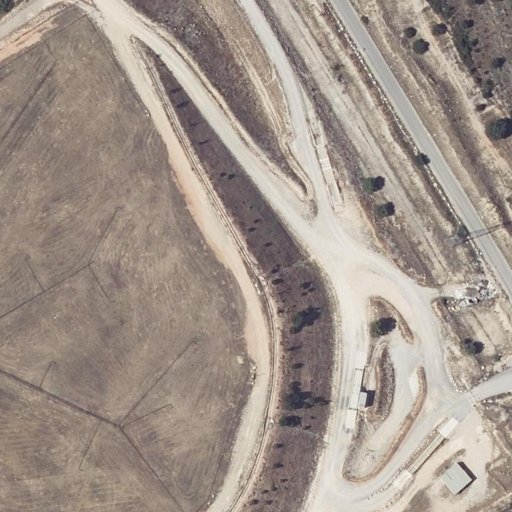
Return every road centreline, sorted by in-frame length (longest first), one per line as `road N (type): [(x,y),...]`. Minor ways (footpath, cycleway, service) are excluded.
road 1 (track): [(68,0),(122,19),(189,184),(254,304),(263,360),(258,405),(215,511)]
road 2 (track): [(392,511),(468,429),(469,417),(445,392),(425,324),(404,293),(381,270),(347,260)]
road 3 (unclassified): [(511,286),(338,0)]
road 4 (track): [(511,376),(441,408),(377,484),(359,493),(326,488)]
road 5 (track): [(511,178),(409,0)]
